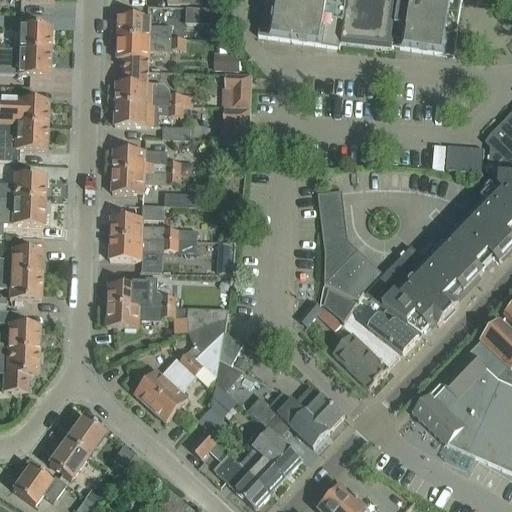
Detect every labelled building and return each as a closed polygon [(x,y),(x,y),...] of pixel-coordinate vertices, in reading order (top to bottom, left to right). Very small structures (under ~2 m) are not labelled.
[(341,48),(348,0),(278,0),(275,17),(262,15),(258,39),(339,51),(340,47),(341,48)] [(392,53),(392,50),(398,0),(348,0),(341,48),(392,53)] [(453,59),(462,0),(398,0),(392,50),(453,59)] [(511,0),(497,0),(497,7),(511,9),(511,0)] [(225,39),(226,12),(186,11),(186,27),(210,27),(210,38),(225,39)] [(152,20),(119,19),(118,40),(160,41),(173,42),(174,30),(152,29),(152,20)] [(50,54),(51,28),(19,27),(18,53),(50,54)] [(186,42),(173,42),(160,41),(118,40),(117,62),(123,63),(122,74),(149,75),(150,52),(185,54),(186,42)] [(50,54),(18,53),(0,52),(0,77),(49,79),(49,68),(53,68),(55,67),(55,58),(53,56),(50,56),(50,54)] [(214,56),(214,74),(240,75),(241,57),(214,56)] [(165,88),(149,87),(149,75),(122,74),(122,86),(116,86),(116,107),(157,108),(184,109),(191,109),(191,101),(185,98),(170,98),(170,94),(165,88)] [(233,92),(233,110),(250,111),(251,79),(226,78),(225,92),(233,92)] [(0,126),(47,129),(48,103),(0,101),(0,126)] [(184,121),(184,109),(157,108),(116,107),(115,129),(159,131),(159,118),(169,118),(168,120),(184,121)] [(233,110),(224,110),(223,145),(249,146),(250,111),(233,110)] [(511,115),(490,138),(485,146),(490,151),(490,155),(489,166),(492,169),(491,177),(500,178),(511,178),(511,115)] [(46,154),(47,129),(0,126),(0,161),(18,163),(19,153),(46,154)] [(189,145),(190,133),(164,132),(163,144),(189,145)] [(433,170),(433,172),(444,173),(446,151),(435,150),(433,170)] [(460,151),(448,150),(446,173),(458,174),(460,151)] [(472,152),(460,151),(458,174),(470,175),(472,152)] [(484,153),(472,152),(470,175),(482,176),(484,153)] [(146,155),(114,153),(113,175),(182,177),(183,166),(168,165),(168,167),(146,166),(146,155)] [(182,187),(182,177),(113,175),(112,197),(144,198),(145,188),(166,188),(166,187),(182,187)] [(0,202),(44,204),(45,178),(13,177),(12,188),(0,187),(0,202)] [(511,178),(500,178),(499,190),(489,200),(511,221),(511,178)] [(483,274),(482,274),(449,241),(427,265),(412,251),(385,279),(348,244),(345,214),(342,194),(318,197),(325,256),(324,286),(359,303),(363,296),(397,320),(422,338),(434,325),(438,329),(459,308),(455,304),(483,274)] [(191,211),(191,198),(167,197),(166,210),(191,211)] [(511,221),(489,200),(461,229),(494,261),(499,266),(511,252),(511,221)] [(44,206),(44,204),(0,202),(0,238),(1,239),(1,227),(43,229),(43,217),(47,217),(48,215),(48,207),(46,206),(44,206)] [(164,231),(143,230),(143,223),(164,224),(164,210),(144,209),(143,222),(111,220),(110,243),(178,245),(178,244),(197,245),(197,234),(164,233),(164,231)] [(494,261),(461,229),(449,241),(482,274),(494,261)] [(178,255),(178,245),(110,243),(110,263),(142,265),(142,256),(163,257),(163,254),(178,255)] [(0,276),(41,278),(42,253),(11,252),(10,263),(0,262),(0,276)] [(40,304),(41,278),(0,276),(0,291),(9,292),(9,303),(40,304)] [(163,297),(140,296),(141,289),(109,288),(108,309),(176,312),(176,300),(163,299),(163,297)] [(345,325),(357,305),(330,293),(324,308),(345,325)] [(307,330),(322,312),(314,305),(299,323),(307,330)] [(228,313),(208,313),(187,312),(176,312),(108,309),(107,331),(139,332),(139,324),(162,324),(162,322),(176,322),(188,322),(189,337),(190,337),(227,322),(228,313)] [(0,314),(0,326),(8,327),(19,327),(19,315),(5,314),(0,314)] [(341,329),(322,314),(316,321),(335,336),(341,329)] [(403,358),(418,341),(397,325),(394,329),(382,320),(370,332),(403,358)] [(179,383),(202,356),(223,337),(223,336),(225,337),(227,322),(190,337),(195,349),(180,365),(177,363),(163,379),(156,373),(134,398),(151,412),(179,383)] [(511,333),(501,323),(470,356),(494,381),(504,386),(507,383),(511,384),(511,333)] [(0,336),(0,351),(7,352),(38,353),(39,328),(19,327),(8,327),(8,337),(0,336)] [(243,348),(225,337),(223,336),(223,337),(218,362),(219,362),(231,369),(233,365),(234,366),(243,348)] [(217,381),(219,362),(218,362),(223,337),(202,356),(179,383),(151,412),(167,427),(188,403),(181,397),(197,380),(195,379),(204,370),(217,381)] [(389,373),(354,339),(334,359),(370,393),(389,373)] [(0,377),(3,377),(2,395),(27,396),(27,385),(30,384),(31,383),(32,381),(32,379),(37,379),(38,353),(7,352),(0,351),(0,377)] [(511,390),(504,386),(494,381),(470,356),(413,417),(447,450),(448,449),(511,477),(511,390)] [(310,389),(301,400),(302,400),(296,406),(298,408),(329,436),(345,420),(323,398),(310,389)] [(278,416),(258,398),(246,410),(268,431),(278,416)] [(329,436),(298,408),(296,406),(293,402),(278,418),(283,423),(313,452),(329,436)] [(230,430),(211,412),(199,425),(208,433),(212,429),(222,439),(230,430)] [(199,426),(191,418),(182,428),(189,435),(199,426)] [(88,459),(104,437),(82,421),(81,422),(82,423),(75,432),(74,432),(66,443),(88,459)] [(271,435),(263,443),(257,438),(248,448),(254,452),(285,481),(286,482),(302,464),(271,435)] [(206,436),(190,452),(201,463),(217,446),(206,436)] [(88,459),(66,443),(64,445),(65,446),(58,456),(57,455),(48,468),(70,484),(88,459)] [(132,457),(122,450),(113,462),(123,469),(132,457)] [(285,481),(254,452),(240,468),(271,497),(285,481)] [(136,472),(142,464),(133,458),(127,466),(136,472)] [(256,511),(271,497),(240,468),(230,458),(215,475),(254,511),(256,511)] [(52,506),(65,488),(54,480),(50,484),(29,469),(28,471),(29,472),(21,481),(12,493),(34,510),(42,498),(52,506)] [(365,511),(358,505),(359,503),(355,500),(354,501),(341,489),(319,511),(365,511)] [(91,493),(85,502),(94,509),(100,500),(91,493)] [(184,511),(187,509),(179,502),(168,493),(153,509),(156,511),(184,511)] [(91,511),(94,509),(85,502),(76,511),(91,511)]
